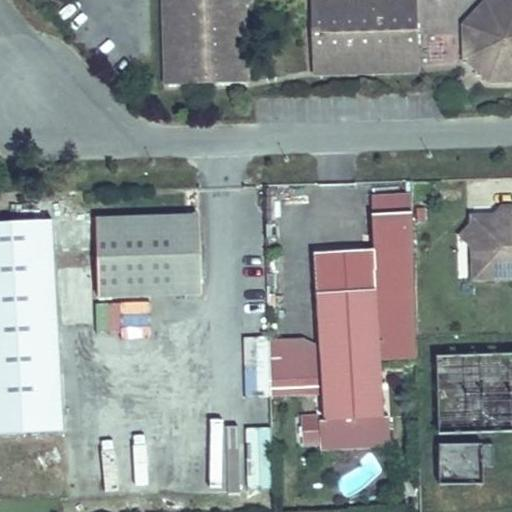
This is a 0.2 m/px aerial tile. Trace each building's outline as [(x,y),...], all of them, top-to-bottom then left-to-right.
[(242,0),(164,0),(169,84),(245,81),(241,1),(242,0)] [(416,0),(309,0),(313,71),(420,66),(416,0)] [(511,0),(483,0),(463,23),(465,58),(490,81),(511,79),(511,0)] [(414,242),(411,197),(382,199),(384,244),(414,242)] [(511,209),(511,199),(505,199),(502,203),(510,209),(511,209)] [(511,209),(510,209),(502,203),(496,210),(474,210),(475,218),(464,228),(475,238),(476,270),(511,269),(511,209)] [(56,210),(0,211),(0,434),(73,432),(56,210)] [(202,295),(198,216),(95,221),(100,300),(202,295)] [(417,286),(415,243),(315,250),(318,293),(377,289),(417,286)] [(377,289),(318,293),(327,420),(386,416),(377,289)] [(511,428),(511,351),(438,354),(442,431),(511,428)] [(388,444),(386,416),(327,420),(322,421),(324,449),(388,444)] [(491,462),(491,440),(435,440),(436,480),(480,479),(480,462),(491,462)]
